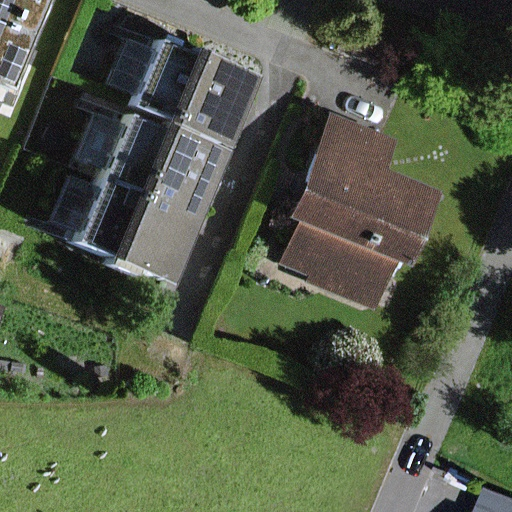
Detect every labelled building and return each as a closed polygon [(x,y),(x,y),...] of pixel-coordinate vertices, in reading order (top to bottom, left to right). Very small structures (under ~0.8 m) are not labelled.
[(0,0),(0,170),(69,0),(0,0)] [(365,65),(376,39),(340,25),(329,51),(365,65)] [(139,119),(136,127),(204,155),(236,76),(168,49),(166,55),(133,41),(107,106),(139,119)] [(391,270),(424,191),(373,170),(385,140),(313,111),(268,219),(284,226),(269,264),(300,277),(298,282),(366,309),(384,267),(391,270)] [(105,115),(77,182),(178,219),(204,155),(136,127),(105,115)] [(178,219),(77,182),(54,241),(84,253),(81,260),(150,287),(178,219)] [(156,329),(147,350),(183,364),(191,343),(156,329)] [(511,511),(511,501),(483,490),(474,511),(511,511)]
